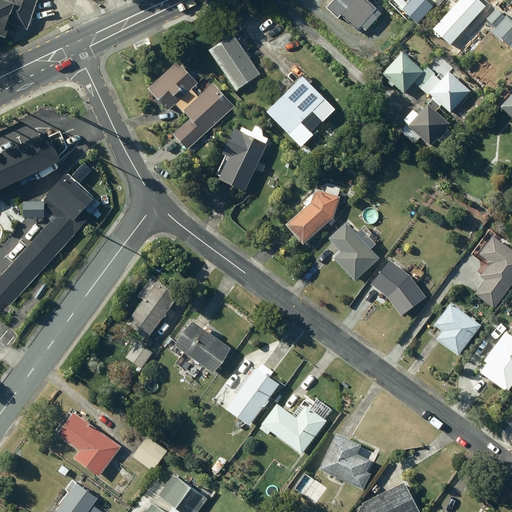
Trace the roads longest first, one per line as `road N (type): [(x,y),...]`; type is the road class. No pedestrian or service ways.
road 1 (residential): [(156,201),(511,467)]
road 2 (residential): [(156,201),(0,414)]
road 3 (residential): [(77,46),(156,201)]
